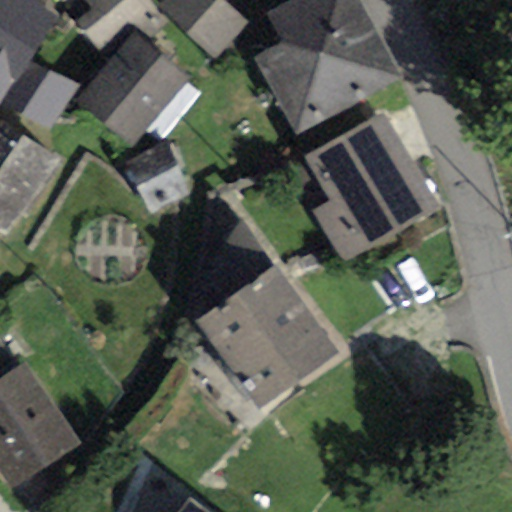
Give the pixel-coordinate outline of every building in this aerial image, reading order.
[(0,0),(0,109),(3,105),(30,64),(61,17),(34,0),(0,0)] [(148,8),(141,0),(87,0),(96,10),(80,22),(99,47),(148,8)] [(224,3),(220,0),(163,0),(158,7),(215,59),(247,23),(224,3)] [(295,137),(402,79),(359,0),(292,0),(267,14),(283,43),(253,60),(295,137)] [(189,80),(135,35),(79,101),(133,147),(189,80)] [(3,105),(50,130),(78,88),(30,64),(3,105)] [(345,265),(440,209),(382,112),(305,157),(331,202),(314,212),(345,265)] [(56,160),(0,122),(0,232),(5,236),(56,160)] [(188,195),(165,144),(123,165),(150,214),(188,195)] [(337,354),(274,266),(195,323),(259,410),(337,354)] [(0,369),(9,364),(0,350),(0,369)] [(78,444),(24,364),(0,380),(0,473),(11,489),(78,444)] [(204,511),(189,500),(180,511),(204,511)]
